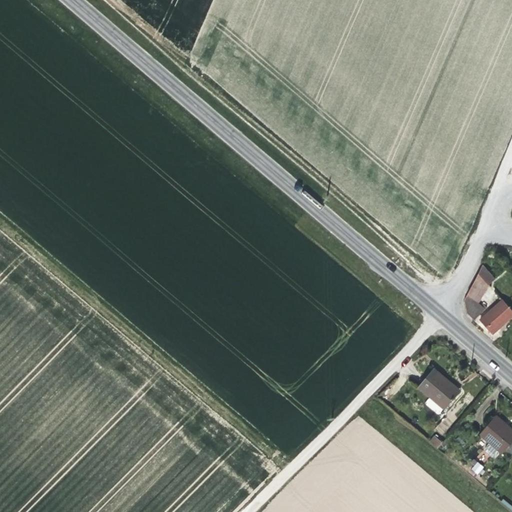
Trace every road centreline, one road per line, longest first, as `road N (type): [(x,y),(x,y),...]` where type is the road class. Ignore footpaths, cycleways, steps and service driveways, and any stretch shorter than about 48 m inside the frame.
road 1 (tertiary): [(77,0),(438,314)]
road 2 (track): [(450,293),(106,0)]
road 3 (unclassified): [(438,314),(263,495)]
